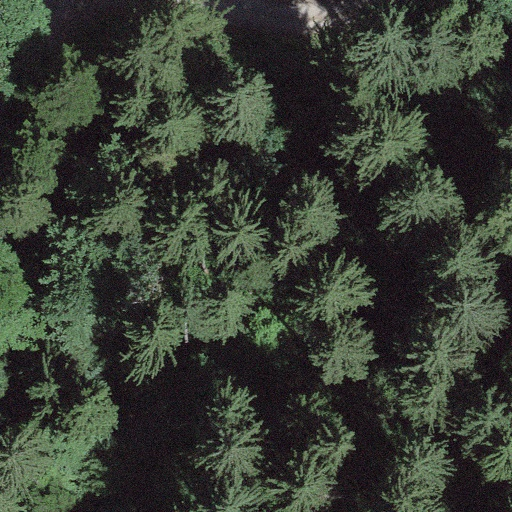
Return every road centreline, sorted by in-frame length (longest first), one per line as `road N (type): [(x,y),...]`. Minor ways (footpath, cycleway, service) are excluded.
road 1 (track): [(197,0),(276,32),(410,0)]
road 2 (track): [(92,0),(0,108)]
